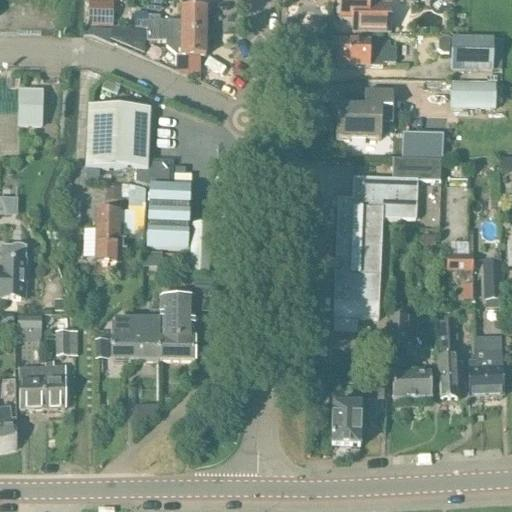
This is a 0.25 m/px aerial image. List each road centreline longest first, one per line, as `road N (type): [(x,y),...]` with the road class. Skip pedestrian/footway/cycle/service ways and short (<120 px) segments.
road 1 (residential): [(258,492),(263,164),(251,122)]
road 2 (unclassified): [(251,122),(82,54),(0,53)]
road 3 (tertiary): [(258,492),(0,492)]
road 4 (tertiary): [(511,485),(258,492)]
road 5 (residential): [(251,122),(261,0)]
